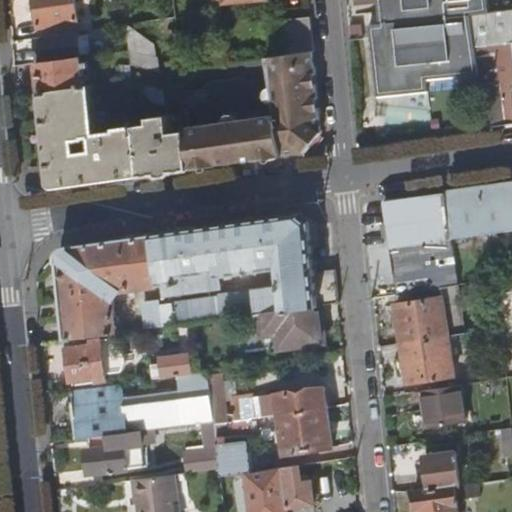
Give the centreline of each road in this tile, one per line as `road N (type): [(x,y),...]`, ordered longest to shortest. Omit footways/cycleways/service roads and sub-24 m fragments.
road 1 (residential): [(3,225),(347,175)]
road 2 (residential): [(379,511),(347,175)]
road 3 (residential): [(31,511),(3,225)]
road 4 (residential): [(347,175),(328,0)]
road 5 (residential): [(347,175),(511,150)]
